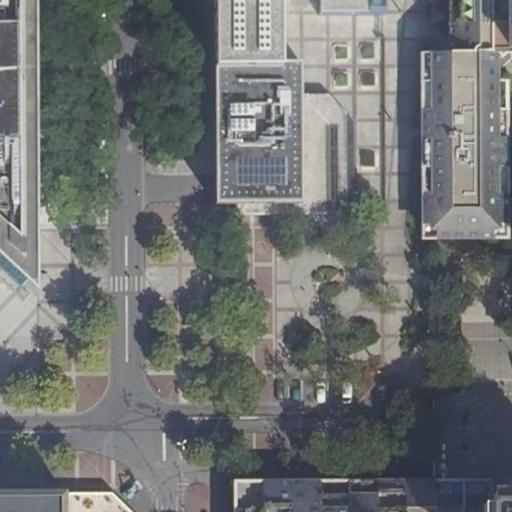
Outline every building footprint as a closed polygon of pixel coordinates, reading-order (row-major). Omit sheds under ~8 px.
[(0,0),(0,279),(16,294),(24,286),(35,297),(32,0),(0,0)] [(215,0),(216,68),(217,205),(227,205),(226,215),(356,214),(355,146),(329,120),(303,120),(302,91),(281,91),(281,67),(281,26),(320,27),(320,43),(385,42),(384,0),(215,0)] [(511,0),(453,0),(453,55),(494,55),(511,55),(511,0)] [(493,83),(494,55),(453,55),(423,55),(423,226),(433,225),(433,234),(494,234),(494,225),(503,226),(502,83),(493,83)] [(433,481),(234,481),(233,511),(511,511),(511,367),(461,368),(461,396),(432,396),(433,481)] [(112,511),(112,493),(0,493),(0,511),(112,511)] [(131,511),(112,493),(112,511),(131,511)]
